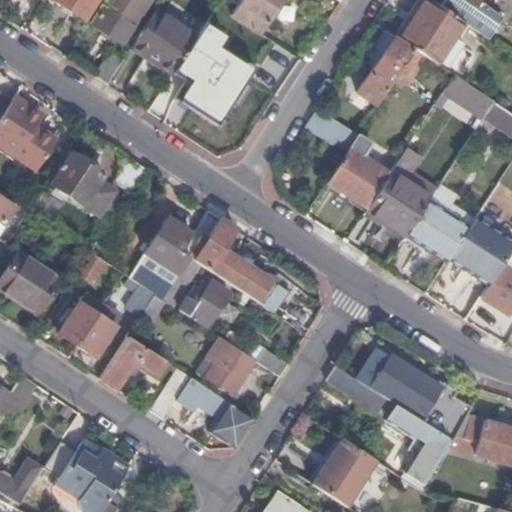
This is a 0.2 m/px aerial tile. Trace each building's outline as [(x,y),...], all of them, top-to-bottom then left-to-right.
[(53,0),(85,20),(98,0),(53,0)] [(151,1),(149,0),(103,0),(88,23),(122,45),(151,1)] [(172,77),(159,95),(201,123),(260,34),(232,16),(240,4),(233,0),(221,0),(196,39),(172,77)] [(284,0),(242,0),(240,4),(232,16),(260,34),(261,35),(284,0)] [(465,24),(428,0),(425,0),(399,40),(414,50),(425,58),(438,66),(465,24)] [(460,0),(476,11),(482,0),(460,0)] [(196,39),(154,12),(130,49),(172,77),(196,39)] [(399,40),(395,38),(369,77),(388,90),(396,78),(414,50),(399,40)] [(425,58),(414,50),(396,78),(407,86),(425,58)] [(107,85),(121,62),(109,54),(94,77),(107,85)] [(494,103),(477,92),(473,98),(465,93),(461,100),(450,92),(442,106),(468,122),(477,109),(486,115),(494,103)] [(0,118),(10,104),(0,96),(0,118)] [(43,116),(14,97),(10,104),(0,118),(0,145),(37,170),(56,140),(36,127),(43,116)] [(358,135),(318,109),(310,122),(326,132),(324,137),(347,152),(358,135)] [(359,134),(358,135),(347,152),(327,182),(367,209),(389,176),(362,159),(372,143),(359,134)] [(97,185),(99,181),(103,175),(71,153),(51,184),(98,215),(114,191),(103,184),(101,188),(97,185)] [(146,169),(134,161),(118,185),(130,193),(145,169),(146,169)] [(430,200),(391,173),(389,176),(367,209),(366,211),(406,237),(407,235),(429,201),(430,200)] [(509,232),(511,226),(511,192),(495,183),(478,214),(509,232)] [(440,185),(430,200),(429,201),(470,228),(475,220),(452,204),(457,196),(440,185)] [(50,195),(42,190),(28,211),(43,221),(47,215),(41,211),(50,195)] [(0,221),(3,223),(13,207),(0,198),(2,194),(0,192),(0,221)] [(470,228),(429,201),(407,235),(447,262),(470,228)] [(190,234),(167,219),(145,253),(149,256),(144,265),(160,275),(166,266),(164,265),(175,247),(180,250),(190,234)] [(236,229),(220,219),(212,231),(208,228),(193,252),(197,255),(197,257),(212,267),(210,271),(256,302),(270,280),(235,257),(232,263),(219,254),(236,229)] [(91,253),(78,274),(92,284),(106,261),(92,251),(91,253)] [(511,266),(511,251),(480,299),(507,317),(511,308),(511,271),(510,270),(511,266)] [(17,253),(0,278),(0,288),(37,313),(59,280),(17,253)] [(188,301),(181,312),(188,317),(188,314),(207,326),(228,292),(210,280),(209,281),(206,279),(191,303),(188,301)] [(182,291),(172,285),(162,300),(165,302),(173,307),(182,291)] [(162,300),(154,294),(147,305),(140,317),(150,323),(165,302),(162,300)] [(140,317),(147,305),(136,298),(124,317),(135,324),(140,317)] [(59,334),(77,345),(99,311),(93,307),(90,311),(78,304),(59,334)] [(99,311),(77,345),(94,357),(113,327),(102,319),(105,314),(99,311)] [(127,336),(99,379),(116,390),(136,360),(155,372),(163,360),(127,336)] [(279,377),(287,364),(265,350),(257,362),(279,377)] [(254,360),(241,352),(229,371),(214,362),(204,379),(232,397),(242,382),(246,385),(250,380),(245,377),(251,368),(249,367),(254,360)] [(420,420),(439,389),(440,388),(389,356),(369,387),(420,420)] [(362,383),(334,365),(327,379),(354,396),(362,383)] [(177,369),(149,412),(163,420),(175,401),(190,377),(177,369)] [(14,420),(37,386),(23,376),(12,393),(0,412),(14,420)] [(209,432),(233,448),(244,432),(252,418),(190,377),(175,401),(193,413),(197,406),(216,419),(209,432)] [(0,412),(12,393),(0,385),(0,412)] [(434,429),(454,399),(439,389),(420,420),(434,429)] [(465,418),(470,410),(454,399),(434,429),(453,441),(455,438),(465,418)] [(449,449),(453,443),(393,405),(384,420),(421,444),(403,472),(422,485),(435,467),(432,465),(444,446),(449,449)] [(470,420),(465,418),(455,438),(477,444),(474,455),(511,465),(511,428),(469,418),(470,420)] [(376,461),(341,438),(311,484),(345,507),(376,461)] [(99,511),(109,498),(126,471),(110,461),(108,463),(97,456),(99,452),(81,441),(75,450),(60,441),(43,468),(58,477),(55,481),(78,496),(75,500),(77,508),(83,511),(99,511)] [(0,500),(17,509),(43,468),(31,459),(26,460),(13,481),(9,479),(11,475),(3,471),(1,474),(0,473),(0,500)] [(403,472),(401,477),(420,489),(422,485),(403,472)] [(307,511),(278,494),(266,511),(307,511)] [(115,511),(120,506),(109,498),(99,511),(115,511)]
